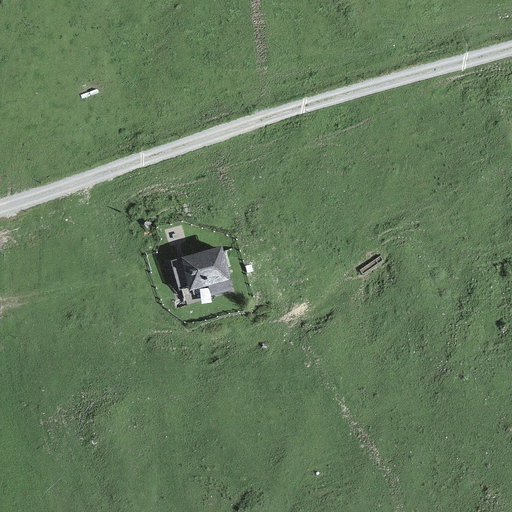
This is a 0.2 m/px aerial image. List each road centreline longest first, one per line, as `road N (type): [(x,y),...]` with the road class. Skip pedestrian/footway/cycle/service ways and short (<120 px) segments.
road 1 (track): [(0,208),(511,46)]
road 2 (track): [(0,303),(134,271)]
